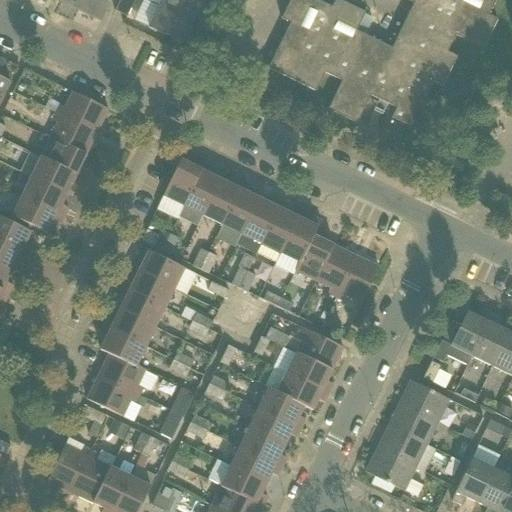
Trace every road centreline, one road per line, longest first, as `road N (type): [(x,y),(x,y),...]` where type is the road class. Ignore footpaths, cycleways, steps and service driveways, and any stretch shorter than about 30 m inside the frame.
road 1 (residential): [(33,511),(20,473),(60,390),(53,333),(107,221)]
road 2 (residential): [(440,225),(163,106)]
road 3 (residential): [(314,489),(440,225)]
road 4 (residential): [(163,106),(0,22)]
road 5 (residential): [(107,221),(163,106)]
